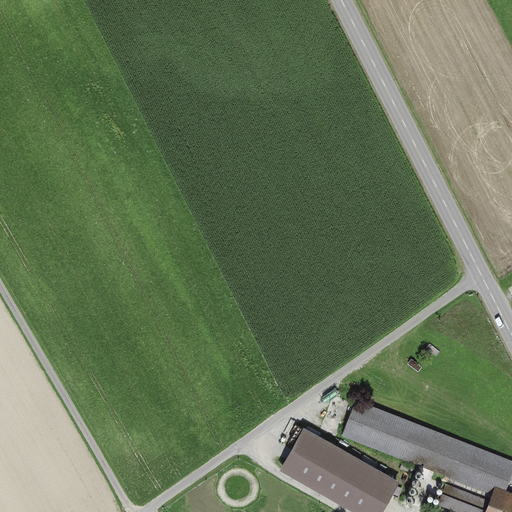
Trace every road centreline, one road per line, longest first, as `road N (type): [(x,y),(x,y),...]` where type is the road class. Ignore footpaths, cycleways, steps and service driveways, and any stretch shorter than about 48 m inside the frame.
road 1 (track): [(149,511),(482,274)]
road 2 (tertiary): [(343,0),(511,333)]
road 3 (track): [(0,282),(133,511)]
